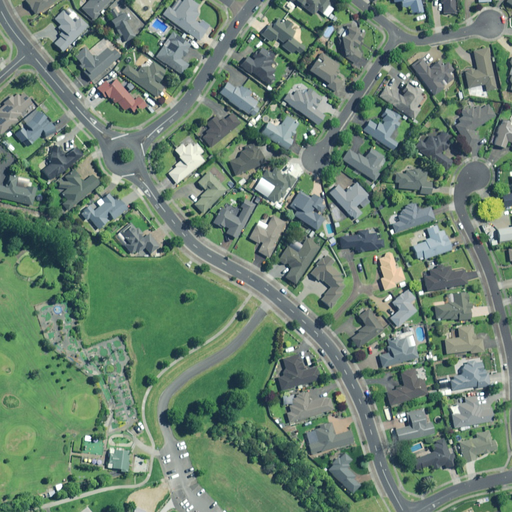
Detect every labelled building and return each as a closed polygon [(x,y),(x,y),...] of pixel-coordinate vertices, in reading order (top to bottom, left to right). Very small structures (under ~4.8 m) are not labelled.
[(24,0),(23,1),(32,16),(55,0),(24,0)] [(87,0),(79,9),(93,21),(99,14),(98,13),(109,0),(87,0)] [(197,5),(188,0),(181,0),(173,12),(166,7),(160,16),(198,42),(208,26),(200,21),(197,24),(193,21),(197,14),(193,11),(197,5)] [(302,9),(304,10),(312,16),(316,11),(326,17),(332,9),(327,5),(328,3),(323,0),(289,0),(290,0),(289,3),(300,11),(302,9)] [(391,0),(392,3),(398,2),(400,11),(404,10),(403,8),(408,7),(410,14),(422,11),(419,0),(391,0)] [(437,0),(437,3),(441,3),(442,12),(453,12),(452,0),(437,0)] [(112,30),(115,28),(124,43),(134,37),(125,22),(128,20),(123,12),(120,14),(116,8),(106,14),(110,20),(107,22),(112,30)] [(61,52),(77,36),(86,26),(78,18),(73,23),(61,11),(52,20),(58,25),(56,27),(62,33),(52,44),(61,52)] [(280,24),(275,19),(270,25),(268,23),(259,35),(268,42),(270,40),(273,42),(276,39),(282,44),(280,47),(290,55),(293,50),(299,55),(303,48),(289,37),(294,32),(290,29),(292,26),(284,20),(280,24)] [(339,37),(341,55),(354,64),(359,56),(353,51),(358,43),(353,39),(357,33),(357,32),(357,31),(357,30),(356,29),(356,28),(355,28),(355,27),(354,27),(354,26),(353,26),(353,24),(344,25),(345,30),(339,37)] [(183,39),(172,31),(166,39),(170,41),(165,48),(162,46),(154,57),(180,76),(187,65),(180,60),(190,46),(182,40),(183,39)] [(112,49),(110,51),(107,47),(93,59),(83,47),(72,56),(78,64),(76,66),(88,82),(119,57),(112,49)] [(268,66),(271,62),(270,60),(274,56),(268,51),(267,53),(258,47),(248,60),(245,57),(238,66),(250,75),(251,73),(268,86),(274,79),(270,76),(274,71),(268,66)] [(494,89),(486,49),(470,52),(474,69),(462,72),(466,88),(483,85),(484,91),(494,89)] [(341,83),(332,76),(334,74),(332,72),(337,65),(320,53),(314,61),(312,60),(305,70),(327,85),(325,87),(334,94),(341,83)] [(165,71),(146,58),(141,65),(136,73),(125,65),(119,73),(155,98),(163,88),(156,83),(165,71)] [(441,64),(437,59),(427,67),(419,58),(409,66),(432,96),(443,88),(442,87),(452,79),(448,73),(452,70),(445,61),(441,64)] [(132,99),(115,78),(107,84),(104,81),(94,89),(100,96),(103,93),(112,104),(115,102),(122,111),(127,107),(131,113),(136,109),(139,111),(144,107),(136,96),(132,99)] [(234,90),(224,83),(216,94),(227,101),(251,118),(257,109),(253,107),(256,102),(247,96),(249,93),(237,85),(234,90)] [(413,89),(405,84),(398,95),(385,86),(377,97),(412,120),(419,110),(415,108),(421,98),(418,96),(421,91),(414,87),(413,89)] [(317,105),(316,104),(320,98),(307,89),(302,96),(294,91),(292,94),(288,91),(281,100),(316,126),(323,116),(314,109),(317,105)] [(30,103),(22,93),(18,97),(15,94),(11,97),(9,95),(0,103),(2,105),(0,106),(0,134),(17,120),(15,118),(21,114),(19,112),(30,103)] [(472,131),(493,116),(485,103),(478,108),(476,105),(473,108),(469,103),(456,112),(459,116),(455,119),(457,122),(451,126),(466,147),(477,139),(472,131)] [(384,107),(378,116),(380,118),(379,119),(383,122),(381,125),(377,122),(375,126),(367,120),(360,131),(391,151),(396,143),(388,138),(398,123),(396,121),(398,117),(384,107)] [(53,129),(39,112),(19,128),(19,127),(11,133),(24,149),(40,135),(43,138),(53,129)] [(223,117),(218,121),(214,116),(204,124),(208,129),(199,136),(209,148),(239,124),(230,113),(224,118),(223,117)] [(297,125),(284,117),(276,129),(266,122),(258,133),(285,150),(291,140),(290,139),(294,132),(293,131),(297,125)] [(510,123),(500,120),(492,145),(503,148),(506,141),(511,143),(511,144),(511,149),(511,126),(509,125),(510,123)] [(447,137),(440,132),(437,136),(431,131),(422,143),(418,140),(412,148),(445,171),(451,161),(441,154),(447,145),(444,142),(447,137)] [(263,163),(254,142),(237,150),(240,156),(227,162),(234,176),(263,163)] [(176,157),(179,161),(173,166),(174,167),(166,174),(174,184),(203,161),(198,155),(201,152),(195,144),(191,147),(188,144),(184,148),(181,144),(173,151),(177,156),(176,157)] [(58,147),(50,146),(49,164),(41,171),(49,181),(55,177),(55,178),(82,156),(74,147),(63,156),(59,152),(58,152),(58,147)] [(355,155),(349,151),(342,161),(374,182),(379,174),(376,172),(379,168),(377,167),(383,157),(369,148),(363,158),(356,153),(355,155)] [(282,172),(281,173),(278,171),(270,166),(269,168),(266,174),(264,172),(256,184),(265,190),(262,196),(272,202),(275,205),(279,199),(281,200),(286,192),(288,188),(289,189),(295,180),(286,174),(282,172)] [(401,169),(401,172),(393,172),(393,183),(396,183),(396,189),(418,190),(418,194),(430,194),(430,182),(425,182),(425,174),(423,174),(423,171),(419,171),(419,169),(407,168),(407,170),(401,169)] [(60,203),(67,211),(98,184),(89,175),(82,181),(71,170),(63,177),(67,182),(57,181),(56,188),(65,189),(60,193),(65,199),(60,203)] [(199,198),(191,205),(201,214),(225,191),(207,171),(195,182),(203,190),(204,191),(198,196),(199,198)] [(35,188),(26,186),(25,188),(15,186),(17,178),(6,175),(4,187),(0,185),(0,199),(31,206),(35,188)] [(511,175),(509,176),(510,184),(508,185),(509,194),(500,195),(501,207),(511,205),(511,175)] [(355,207),(356,206),(358,204),(362,208),(368,202),(365,198),(368,196),(355,182),(350,187),(349,186),(346,189),(347,190),(344,193),(336,184),(326,193),(349,218),(349,217),(353,220),(360,213),(355,207)] [(295,210),(292,216),(315,232),(324,219),(318,216),(324,206),(320,204),(322,200),(311,193),(308,197),(298,190),(288,205),(295,210)] [(97,231),(101,227),(100,226),(108,220),(104,216),(106,214),(112,221),(126,209),(118,200),(115,203),(107,193),(100,199),(103,202),(97,207),(95,209),(93,211),(88,204),(77,213),(85,222),(88,219),(97,231)] [(228,213),(218,208),(209,224),(221,231),(223,227),(227,229),(224,234),(234,240),(253,206),(241,199),(235,210),(239,212),(236,218),(228,213)] [(413,203),(411,204),(410,202),(404,205),(405,206),(402,207),(403,210),(398,211),(399,214),(394,216),(396,222),(390,224),(392,229),(388,230),(389,235),(394,233),(433,220),(429,209),(428,205),(418,209),(416,209),(413,203)] [(259,246),(256,252),(267,258),(273,246),(272,245),(284,222),(277,218),(271,215),(270,216),(265,225),(256,220),(246,239),(257,244),(259,246)] [(511,224),(510,224),(511,227),(495,230),(497,243),(511,240),(511,215),(511,222),(511,224)] [(142,233),(137,228),(135,229),(128,221),(117,232),(121,236),(116,240),(121,246),(130,255),(133,252),(136,255),(138,253),(142,249),(149,255),(159,245),(144,231),(142,233)] [(299,231),(299,232),(300,233),(301,233),(302,234),(303,234),(304,234),(304,233),(305,233),(306,232),(307,231),(307,230),(307,229),(307,228),(306,228),(306,227),(306,226),(305,226),(304,226),(304,225),(303,225),(302,225),(301,225),(301,226),(300,226),(300,227),(299,227),(299,228),(298,228),(298,229),(298,230),(298,231),(299,231)] [(414,260),(417,259),(418,261),(422,260),(450,250),(444,234),(443,235),(441,230),(437,231),(435,225),(424,229),(428,238),(422,240),(422,241),(409,246),(414,260)] [(378,251),(378,248),(382,248),(381,239),(376,239),(376,233),(374,233),(367,233),(367,230),(356,231),(356,236),(337,237),(338,249),(352,248),(353,254),(363,253),(363,252),(378,251)] [(287,245),(277,261),(285,266),(287,263),(289,264),(288,266),(291,268),(285,277),(296,284),(320,246),(306,237),(297,251),(287,245)] [(332,238),(327,240),(331,249),(336,247),(332,238)] [(405,279),(400,266),(397,267),(392,253),(389,252),(386,252),(384,256),(379,258),(381,265),(380,266),(384,277),(379,278),(384,290),(396,286),(395,282),(405,279)] [(333,262),(324,255),(309,273),(308,275),(316,281),(317,280),(320,282),(321,281),(328,287),(328,288),(322,295),(323,295),(318,301),(329,310),(335,303),(334,303),(341,294),(339,292),(344,286),(341,283),(343,280),(339,277),(340,276),(341,275),(329,266),(333,262)] [(427,290),(444,288),(444,286),(446,286),(447,287),(467,284),(465,268),(452,270),(451,269),(451,265),(445,266),(441,264),(438,264),(435,268),(430,269),(430,272),(430,273),(424,274),(427,290)] [(395,310),(396,311),(387,318),(395,328),(415,312),(408,303),(413,299),(407,290),(406,289),(400,294),(399,293),(395,296),(396,298),(389,302),(395,310)] [(448,320),(448,321),(456,320),(456,321),(468,320),(470,320),(469,303),(468,292),(446,294),(447,303),(447,304),(432,305),(433,320),(436,319),(436,321),(448,320)] [(382,330),(366,309),(356,316),(363,326),(356,331),(357,333),(349,339),(356,349),(382,330)] [(475,334),(473,334),(472,325),(455,328),(456,338),(441,340),(443,355),(468,351),(468,354),(475,353),(482,352),(480,339),(475,339),(475,334)] [(407,346),(404,338),(397,340),(396,337),(393,338),(385,340),(386,346),(384,347),(386,353),(376,356),(380,368),(416,358),(413,346),(411,347),(410,345),(407,346)] [(361,351),(353,353),(354,360),(362,359),(361,351)] [(274,378),(279,392),(319,379),(318,377),(319,377),(316,368),(315,369),(315,367),(303,371),(297,354),(282,358),(285,368),(284,369),(282,372),(283,375),(274,378)] [(475,360),(460,362),(461,366),(458,366),(459,375),(452,376),(452,379),(448,380),(449,387),(450,396),(460,394),(459,392),(462,391),(462,394),(477,391),(477,389),(489,387),(487,373),(485,374),(485,370),(482,370),(481,363),(476,363),(475,360)] [(426,395),(422,380),(419,378),(416,379),(413,368),(397,372),(400,386),(394,388),(395,390),(383,393),(387,406),(410,400),(410,399),(426,395)] [(322,399),(318,387),(280,398),(283,406),(287,404),(289,412),(285,413),(288,423),(332,410),(328,397),(322,399)] [(451,416),(450,416),(451,421),(450,422),(451,429),(457,428),(458,432),(464,431),(463,427),(485,422),(485,426),(498,423),(497,419),(492,394),(485,396),(485,394),(458,400),(458,404),(455,404),(456,406),(449,407),(451,416)] [(424,423),(421,409),(403,413),(406,426),(392,430),(395,443),(397,442),(433,434),(430,422),(424,423)] [(313,430),(304,433),(307,445),(306,446),(309,454),(319,451),(319,452),(351,443),(347,431),(333,436),(330,423),(320,426),(321,427),(313,430)] [(490,441),(488,435),(487,431),(473,434),(474,438),(457,442),(462,464),(475,461),(474,456),(481,454),(481,455),(489,454),(488,452),(495,450),(493,440),(490,441)] [(431,453),(411,460),(415,471),(429,466),(431,471),(439,468),(439,467),(442,466),(443,469),(451,466),(455,465),(451,452),(447,453),(442,438),(433,442),(434,445),(429,446),(431,453)] [(128,475),(130,452),(114,450),(112,473),(128,475)] [(331,464),(332,465),(326,470),(351,495),(360,486),(353,479),(355,477),(347,468),(349,466),(348,464),(351,461),(344,454),(338,459),(337,458),(331,464)] [(60,483),(53,486),(57,496),(63,493),(60,483)] [(46,495),(43,496),(44,499),(54,496),(53,491),(45,493),(46,495)]
